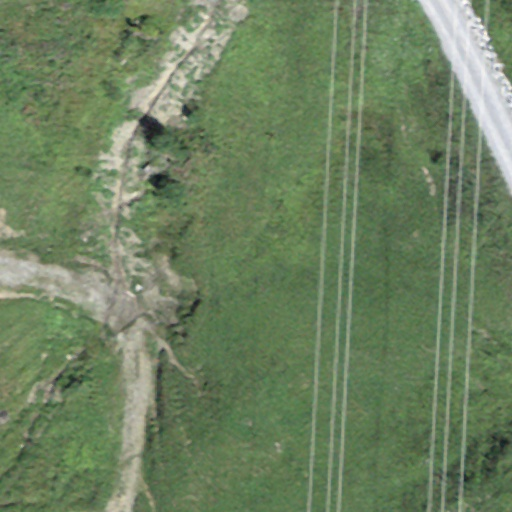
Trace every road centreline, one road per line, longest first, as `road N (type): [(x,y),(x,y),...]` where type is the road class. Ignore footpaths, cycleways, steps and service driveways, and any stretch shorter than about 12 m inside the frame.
road 1 (track): [(0,265),(97,292),(129,322),(139,349),(125,511)]
road 2 (track): [(511,140),(436,0)]
